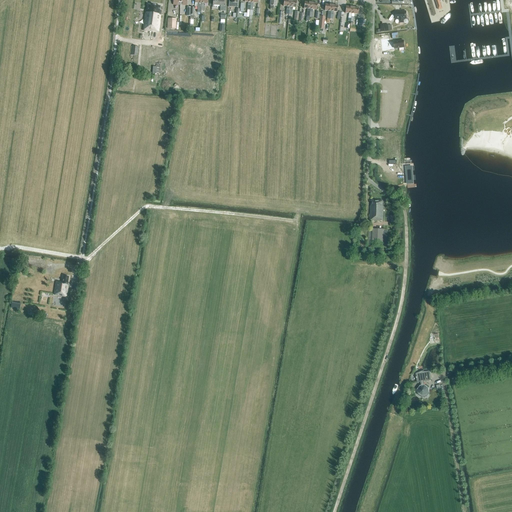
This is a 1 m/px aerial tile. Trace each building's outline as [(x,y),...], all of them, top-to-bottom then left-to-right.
[(226,11),(226,5),(223,5),(223,0),(213,0),(213,5),(221,6),(220,11),(226,11)] [(143,31),(154,32),(154,31),(158,31),(162,11),(160,11),(161,6),(148,5),(147,13),(146,12),(143,31)] [(407,19),(406,11),(400,12),(400,11),(396,11),(396,20),(399,19),(399,22),(400,23),(403,23),(404,22),(404,19),(407,19)] [(176,29),(176,19),(168,18),(167,28),(176,29)] [(404,40),(394,42),(395,48),(405,47),(404,40)] [(153,66),(152,73),(160,74),(161,67),(153,66)] [(405,134),(404,146),(404,159),(413,159),(413,147),(415,134),(405,134)] [(413,159),(404,159),(404,161),(406,181),(407,190),(417,189),(416,177),(413,161),(413,159)] [(384,221),(384,206),(383,206),(383,201),(372,201),(372,206),(371,206),(370,220),(384,221)] [(383,247),(383,230),(373,229),(372,247),(383,247)] [(442,263),(445,267),(452,259),(448,256),(442,263)] [(63,276),(61,283),(56,282),(54,294),(63,296),(63,295),(66,295),(68,283),(68,282),(68,277),(63,276)] [(420,382),(420,385),(424,385),(423,381),(431,380),(431,379),(430,379),(429,372),(416,374),(416,377),(415,377),(416,378),(417,381),(416,381),(417,382),(420,382)] [(420,385),(417,389),(418,390),(418,394),(422,396),(426,395),(428,392),(429,392),(428,387),(424,385),(420,385)]
